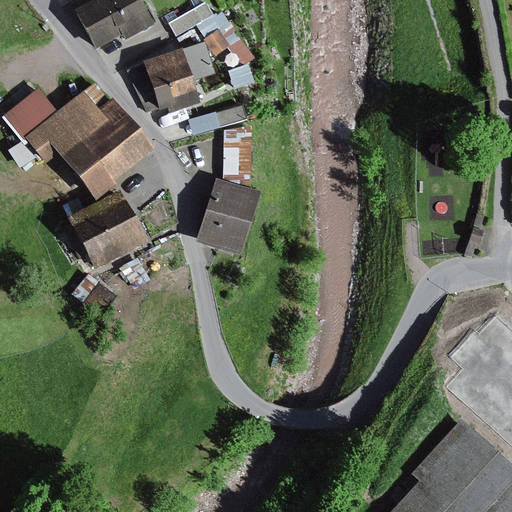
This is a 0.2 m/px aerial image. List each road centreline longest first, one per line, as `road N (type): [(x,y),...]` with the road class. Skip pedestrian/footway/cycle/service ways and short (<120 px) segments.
road 1 (residential): [(508,268),(439,280),(377,390),(359,406),(315,421),(260,410),(221,370),(187,210),(168,159),(39,0)]
road 2 (residential): [(508,268),(503,96),(486,0)]
